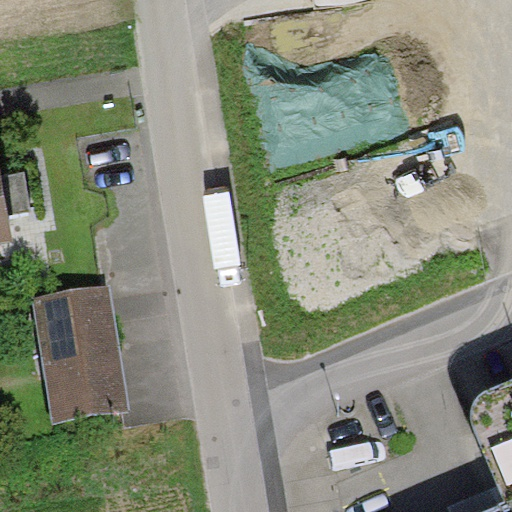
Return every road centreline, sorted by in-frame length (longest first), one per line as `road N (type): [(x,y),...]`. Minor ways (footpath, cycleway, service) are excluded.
road 1 (unclassified): [(218,422),(156,0)]
road 2 (residential): [(511,302),(218,422)]
